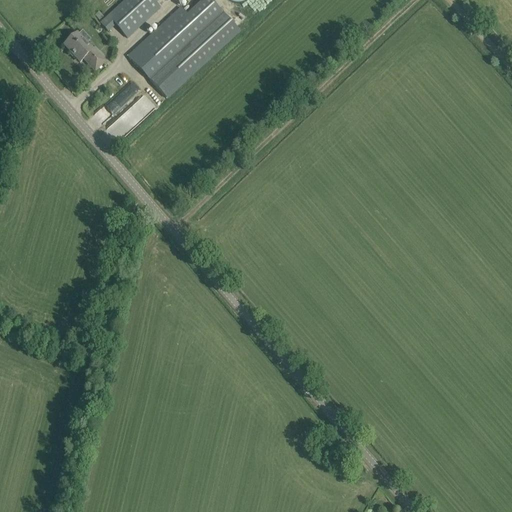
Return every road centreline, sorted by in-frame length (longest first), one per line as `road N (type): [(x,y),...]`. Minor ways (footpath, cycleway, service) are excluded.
road 1 (unclassified): [(414,511),(0,30)]
road 2 (track): [(415,0),(171,230)]
road 3 (track): [(132,186),(86,357)]
road 4 (track): [(86,357),(48,511)]
